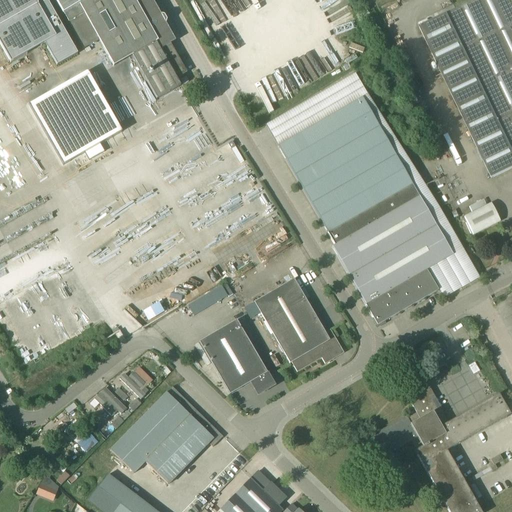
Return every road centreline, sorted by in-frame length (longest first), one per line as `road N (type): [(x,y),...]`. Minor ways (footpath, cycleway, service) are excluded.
road 1 (unclassified): [(367,354),(364,332),(163,0)]
road 2 (unclassified): [(0,396),(19,421),(44,419),(124,352),(148,342),(248,431)]
road 3 (unknown): [(423,0),(406,19),(408,43),(459,158),(486,193),(511,208)]
road 4 (unclassified): [(248,431),(351,372),(367,354)]
road 5 (unclassified): [(367,354),(398,346),(482,295)]
